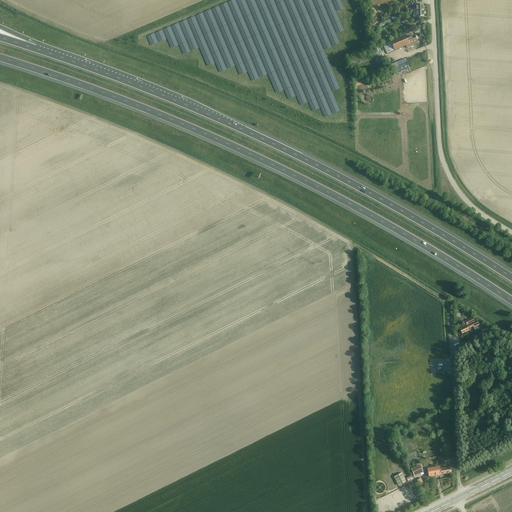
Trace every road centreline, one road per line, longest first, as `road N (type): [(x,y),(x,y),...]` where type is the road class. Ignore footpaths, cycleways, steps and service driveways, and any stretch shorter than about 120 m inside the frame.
road 1 (motorway): [(0,58),(234,145),(511,301)]
road 2 (motorway): [(511,274),(282,148),(35,48)]
road 3 (unclassified): [(511,232),(461,194),(446,171),(431,0)]
road 4 (unclassified): [(462,496),(448,306)]
